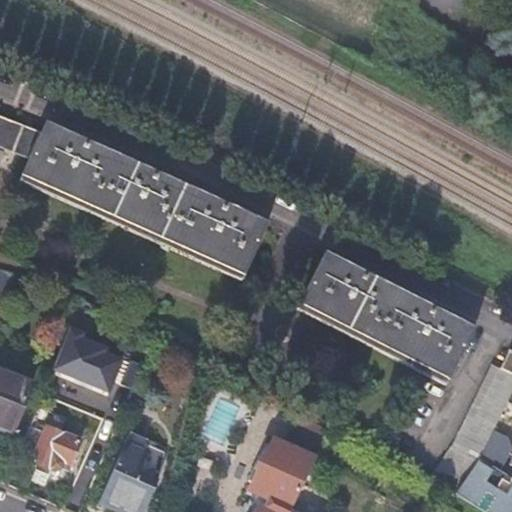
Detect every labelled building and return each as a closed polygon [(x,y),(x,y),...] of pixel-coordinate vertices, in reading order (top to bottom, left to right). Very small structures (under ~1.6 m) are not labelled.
[(0,146),(13,152),(23,125),(0,115),(0,146)] [(27,131),(18,154),(31,159),(24,176),(243,276),(267,223),(232,207),(234,201),(221,195),(218,201),(164,176),(166,170),(152,164),(150,170),(97,146),(99,140),(86,134),(84,140),(47,123),(43,133),(41,137),(27,131)] [(23,125),(13,152),(18,154),(27,131),(41,137),(43,133),(23,125)] [(299,304),(448,380),(474,329),(440,311),(443,305),(430,298),(426,304),(373,277),(376,271),(362,264),(359,270),(325,252),(299,304)] [(0,268),(0,303),(10,306),(20,275),(0,268)] [(511,375),(511,352),(509,351),(500,369),(511,375)] [(492,431),(511,390),(511,375),(500,369),(493,365),(452,449),(432,480),(455,494),(456,495),(472,470),(492,431)] [(32,384),(0,371),(0,425),(14,431),(32,384)] [(29,428),(18,456),(33,463),(33,465),(49,472),(51,471),(56,473),(60,472),(65,462),(72,465),(82,442),(49,427),(44,435),(29,428)] [(99,506),(113,511),(143,511),(165,458),(145,450),(150,436),(130,427),(99,506)] [(511,511),(511,480),(501,474),(511,450),(511,449),(508,439),(492,431),(472,470),(456,495),(484,511),(511,511)]
